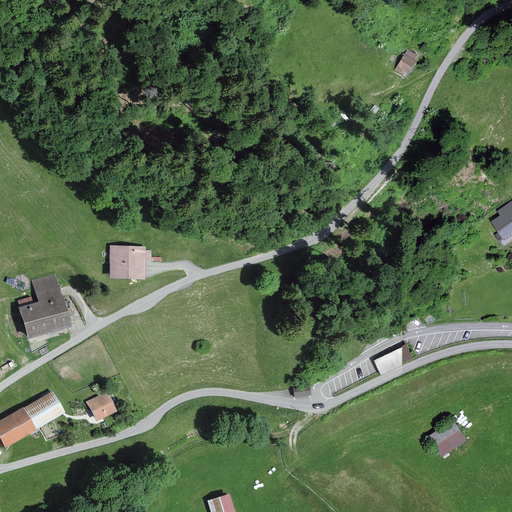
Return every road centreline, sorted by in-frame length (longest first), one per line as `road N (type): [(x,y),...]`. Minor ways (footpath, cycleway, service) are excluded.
road 1 (track): [(0,387),(177,284),(318,234),(390,168),(461,41),(511,6)]
road 2 (unclassified): [(0,469),(129,432),(200,393),(321,406),(426,360),(511,344)]
